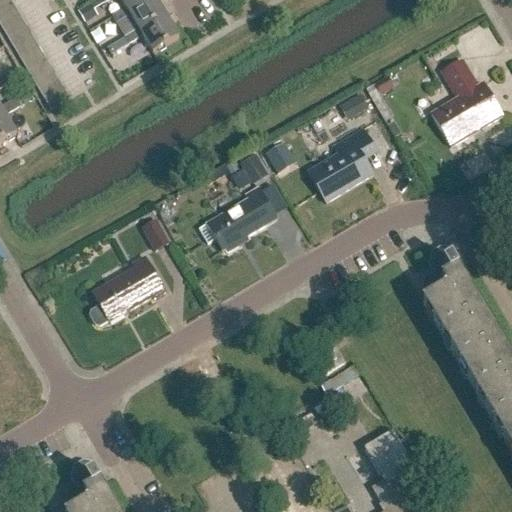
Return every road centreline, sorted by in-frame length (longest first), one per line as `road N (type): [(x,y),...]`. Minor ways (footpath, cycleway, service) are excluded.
road 1 (residential): [(79,406),(378,229),(417,215),(454,217)]
road 2 (residential): [(79,406),(0,286)]
road 3 (residential): [(141,511),(79,406)]
